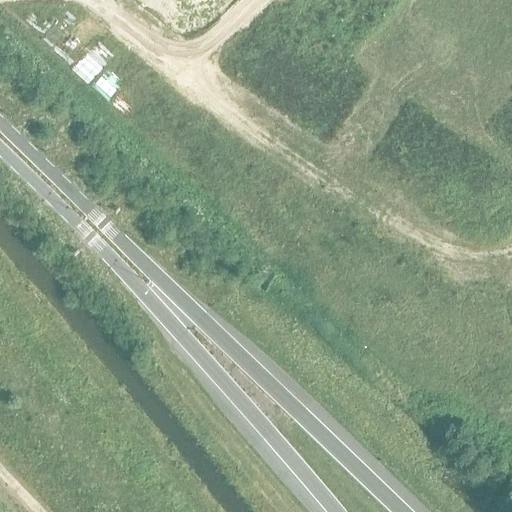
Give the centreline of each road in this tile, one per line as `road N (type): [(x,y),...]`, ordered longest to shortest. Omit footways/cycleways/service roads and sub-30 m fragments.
road 1 (residential): [(511,274),(481,308),(91,0)]
road 2 (trunk): [(406,511),(199,317)]
road 3 (secondary): [(199,317),(0,125)]
road 4 (secondary): [(0,149),(181,334)]
road 5 (trunk): [(181,334),(338,511)]
